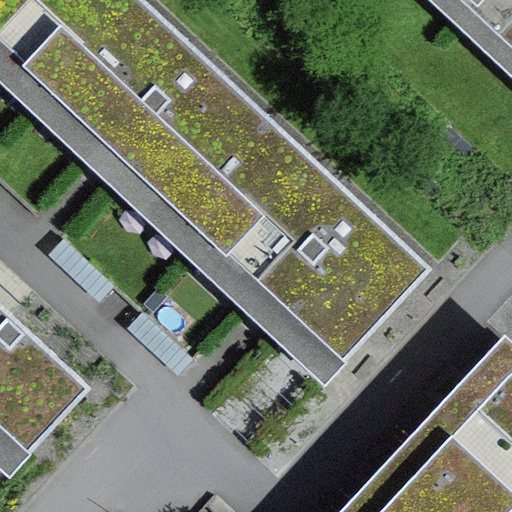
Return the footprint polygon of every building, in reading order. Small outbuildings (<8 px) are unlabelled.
[(0,0),(0,44),(25,67),(87,0),(0,0)] [(184,214),(272,119),(143,0),(87,0),(25,67),(117,153),(184,214)] [(511,0),(455,0),(511,52),(511,0)] [(343,363),(432,268),(272,119),(184,214),(273,297),(343,363)] [(0,428),(28,455),(91,387),(0,302),(0,428)] [(507,511),(511,507),(511,367),(377,511),(507,511)]
